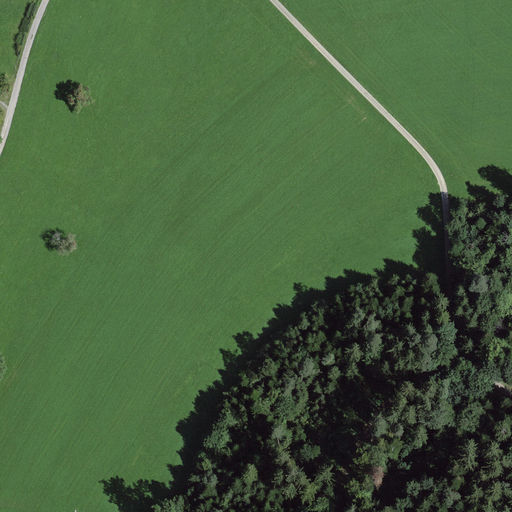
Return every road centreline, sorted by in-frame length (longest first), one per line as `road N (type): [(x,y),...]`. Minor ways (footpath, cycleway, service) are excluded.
road 1 (track): [(458,363),(466,334),(441,179),(394,145),(259,0)]
road 2 (track): [(331,511),(363,442),(432,378),(458,363),(511,396)]
road 3 (track): [(0,130),(42,0)]
